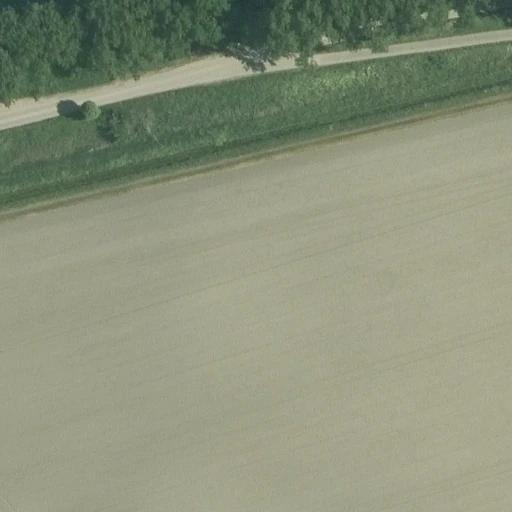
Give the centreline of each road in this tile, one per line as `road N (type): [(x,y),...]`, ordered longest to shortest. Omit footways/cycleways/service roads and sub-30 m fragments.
road 1 (unclassified): [(511,2),(329,37),(228,71)]
road 2 (unclassified): [(228,71),(511,36)]
road 3 (unclassified): [(0,123),(228,71)]
